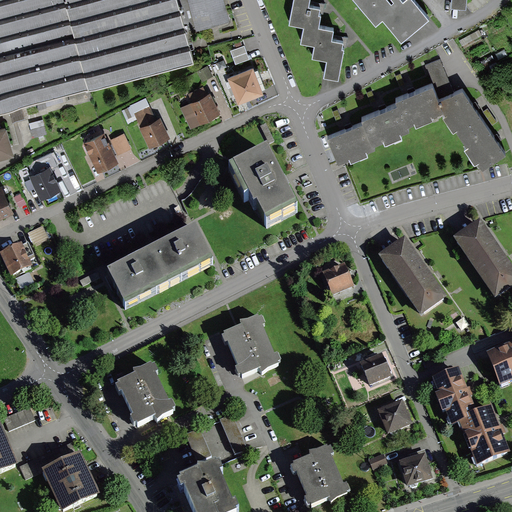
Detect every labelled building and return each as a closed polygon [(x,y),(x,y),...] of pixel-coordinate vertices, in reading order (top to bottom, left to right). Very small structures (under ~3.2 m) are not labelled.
[(0,0),(0,108),(196,57),(180,0),(0,0)] [(189,0),(197,27),(230,18),(224,0),(189,0)] [(309,0),(293,0),(289,21),(304,23),(301,39),(314,41),(311,54),(327,56),(324,72),(338,75),(344,46),(346,46),(347,37),(343,36),(343,38),(331,36),(333,26),(318,24),(321,11),(319,11),(320,5),(309,3),(309,0)] [(390,0),(357,0),(375,21),(383,15),(403,38),(431,15),(418,0),(392,0),(391,1),(390,0)] [(231,49),(237,66),(252,61),(246,44),(231,49)] [(441,58),(425,64),(429,73),(436,70),(443,86),(451,83),(441,58)] [(197,69),(203,80),(213,75),(207,64),(197,69)] [(253,64),(228,74),(239,101),(264,91),(253,64)] [(400,72),(394,75),(398,86),(404,84),(400,72)] [(396,98),(397,101),(406,123),(408,123),(415,120),(416,122),(433,115),(432,113),(444,108),(433,82),(396,98)] [(181,106),(191,126),(220,111),(210,92),(204,95),(200,87),(189,93),(193,100),(181,106)] [(484,167),(505,153),(463,90),(441,98),(447,113),(443,115),(453,130),(457,127),(468,144),(464,147),(474,161),(479,159),(484,167)] [(370,91),(365,93),(369,103),(375,101),(370,91)] [(139,125),(150,147),(171,136),(160,115),(156,117),(146,97),(122,109),(130,126),(133,125),(134,127),(139,125)] [(410,127),(408,123),(406,123),(397,101),(362,117),(364,121),(373,142),(374,142),(384,138),(386,140),(403,133),(401,130),(410,127)] [(497,119),(488,107),(482,111),(491,123),(497,119)] [(335,108),(330,110),(334,120),(339,118),(335,108)] [(43,119),(30,122),(33,136),(47,133),(43,119)] [(364,121),(328,136),(339,162),(350,157),(351,161),(369,153),(368,150),(376,147),(374,142),(373,142),(364,121)] [(0,156),(13,153),(6,125),(0,126),(0,156)] [(103,131),(83,141),(98,171),(119,161),(109,140),(108,141),(103,131)] [(131,147),(124,132),(111,139),(118,153),(131,147)] [(298,213),(266,152),(227,172),(244,203),(248,201),(254,213),(257,211),(266,229),(298,213)] [(50,164),(29,174),(41,197),(62,187),(50,164)] [(0,217),(15,210),(3,185),(0,186),(0,217)] [(454,240),(496,299),(511,288),(511,267),(480,222),(454,240)] [(43,226),(27,234),(34,248),(50,240),(43,226)] [(213,264),(195,229),(107,273),(125,308),(213,264)] [(421,317),(446,299),(405,240),(380,258),(421,317)] [(22,243),(0,253),(11,277),(33,267),(22,243)] [(345,264),(323,273),(332,296),(354,287),(345,264)] [(97,273),(80,281),(82,287),(100,278),(97,273)] [(242,378),(259,371),(262,376),(268,370),(279,365),(278,364),(281,362),(277,354),(275,356),(262,326),(265,325),(262,318),(259,319),(258,318),(248,322),(240,323),(241,327),(223,335),(224,337),(222,338),(226,346),(228,345),(238,368),(235,369),(239,378),(242,376),(242,378)] [(511,343),(487,354),(501,388),(511,383),(511,343)] [(360,364),(370,388),(393,378),(383,354),(360,364)] [(136,425),(138,427),(154,419),(158,423),(163,419),(173,414),(173,412),(176,411),(172,403),(169,404),(156,375),(158,374),(155,366),(152,368),(151,366),(143,370),(133,372),(134,377),(118,384),(119,387),(116,388),(119,396),(122,395),(133,418),(131,420),(134,426),(136,425)] [(467,416),(478,412),(460,369),(433,380),(439,394),(436,396),(444,413),(446,412),(452,427),(459,423),(468,420),(467,416)] [(413,425),(403,401),(377,412),(387,436),(413,425)] [(459,423),(476,468),(511,454),(492,406),(478,412),(467,416),(468,420),(459,423)] [(9,432),(36,422),(30,408),(4,419),(9,432)] [(235,454),(247,449),(232,416),(220,421),(235,454)] [(0,473),(19,466),(0,422),(0,473)] [(209,456),(196,429),(183,435),(196,462),(209,456)] [(71,444),(21,466),(26,479),(77,457),(71,444)] [(312,508),(329,501),(332,505),(337,500),(348,495),(347,494),(350,492),(347,485),(344,487),(331,457),(334,456),(331,449),(328,450),(327,448),(317,453),(309,453),(309,458),(293,465),(294,467),(291,468),(295,476),(297,475),(308,499),(305,500),(308,508),(311,506),(312,508)] [(44,472),(62,511),(99,495),(81,455),(44,472)] [(373,471),(388,464),(384,455),(369,461),(373,471)] [(426,455),(400,463),(407,488),(433,480),(426,455)] [(180,484),(177,485),(181,494),(184,493),(192,511),(238,511),(235,504),(232,506),(219,476),(223,474),(219,467),(216,468),(216,466),(206,470),(197,470),(198,473),(179,481),(180,484)]
